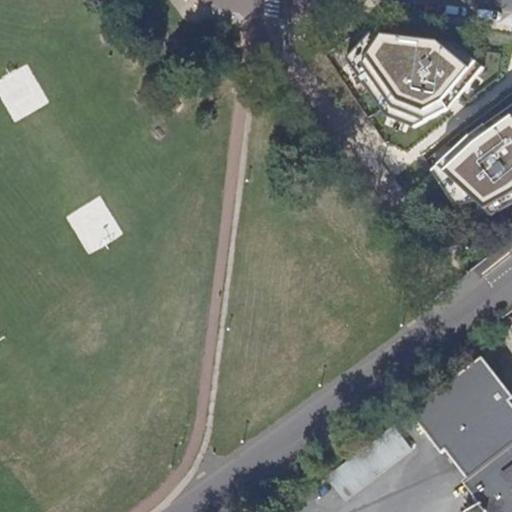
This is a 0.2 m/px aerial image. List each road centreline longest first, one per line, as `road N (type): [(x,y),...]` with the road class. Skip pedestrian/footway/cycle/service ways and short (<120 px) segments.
road 1 (residential): [(143,511),(172,491),(195,449),(257,4)]
road 2 (residential): [(478,302),(267,30)]
